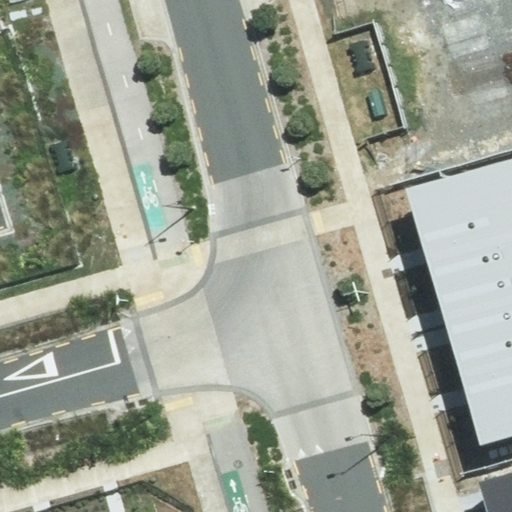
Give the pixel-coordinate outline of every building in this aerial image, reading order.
[(511,157),(407,188),(425,252),(511,226),(511,157)] [(511,226),(425,252),(443,316),(511,295),(511,226)] [(511,295),(443,316),(462,379),(511,364),(511,295)] [(511,364),(462,379),(480,443),(511,433),(511,364)] [(511,511),(511,470),(478,481),(487,511),(511,511)]
